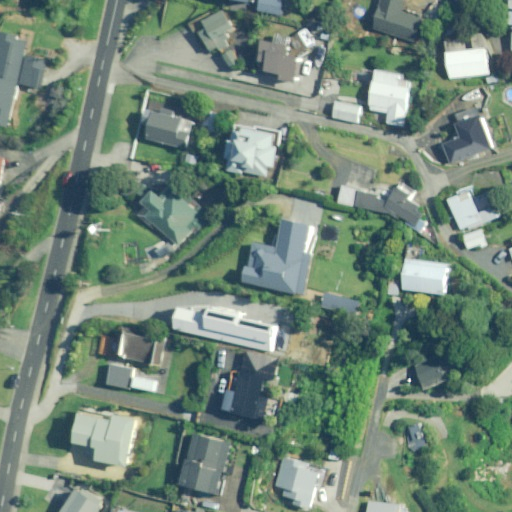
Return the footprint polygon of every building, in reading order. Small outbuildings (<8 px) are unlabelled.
[(287,0),(264,0),(263,10),(285,14),(287,0)] [(409,1),(405,0),(383,0),(373,28),(415,42),(424,17),(405,11),(409,1)] [(238,26),(230,10),(209,21),(212,27),(204,32),(215,51),(232,41),(227,32),(238,26)] [(34,38),(7,30),(3,46),(0,45),(0,123),(10,126),(21,82),(44,88),(51,59),(30,53),(34,38)] [(285,78),(305,83),(311,58),(295,54),(299,38),(283,34),(281,43),(270,40),(265,61),(272,63),(270,71),(285,74),(285,78)] [(235,48),(226,53),(235,68),(244,62),(235,48)] [(492,74),(490,48),(449,52),(451,78),(492,74)] [(418,77),(380,70),(373,109),(391,112),(389,123),(409,126),(418,77)] [(365,106),(339,101),(336,117),(362,122),(365,106)] [(184,119),(149,109),(145,123),(151,125),(147,138),(187,149),(191,133),(181,130),(184,119)] [(219,113),(207,109),(201,128),(213,132),(219,113)] [(497,147),(485,113),(460,122),(465,137),(447,143),(453,162),(497,147)] [(270,175),(271,171),(277,172),(285,130),(260,125),(260,128),(240,124),(237,140),(232,139),(228,160),(233,161),(231,171),(247,174),(247,171),(270,175)] [(197,156),(187,152),(182,164),(193,168),(197,156)] [(347,184),(342,201),(358,206),(394,214),(423,233),(430,221),(426,219),(430,214),(424,210),(429,202),(400,183),(391,197),(347,184)] [(156,189),(144,202),(148,206),(139,216),(151,228),(156,223),(178,244),(207,214),(175,184),(163,196),(156,189)] [(484,212),(476,192),(454,201),(465,230),(485,222),(486,224),(504,217),(499,206),(484,212)] [(316,226),(289,220),(283,248),(258,243),(249,282),(300,294),(316,226)] [(491,244),(488,230),(469,234),(472,249),(491,244)] [(455,263),(412,259),(409,290),(452,293),(455,263)] [(379,290),(379,280),(363,280),(363,290),(379,290)] [(359,297),(331,289),(326,307),(354,315),(359,297)] [(242,313),(220,307),(215,325),(218,326),(214,337),(246,347),(253,325),(240,321),(242,313)] [(169,339),(127,330),(121,356),(164,365),(169,339)] [(284,360),(251,352),(246,372),(238,370),(228,411),(261,419),(267,396),(272,373),(280,375),(284,360)] [(450,379),(439,352),(414,362),(425,389),(450,379)] [(138,368),(115,365),(112,384),(135,388),(138,368)] [(86,454),(100,457),(99,459),(131,467),(142,420),(120,415),(119,420),(85,412),(78,442),(89,444),(86,454)] [(445,440),(437,417),(410,426),(415,440),(410,442),(413,451),(445,440)] [(237,442),(199,433),(186,485),(224,494),(237,442)] [(310,463),(285,457),(278,485),(287,488),(285,495),(297,498),(295,504),(314,509),(324,472),(309,468),(310,463)] [(99,511),(107,502),(82,485),(64,511),(99,511)] [(409,511),(402,505),(371,501),(369,511),(409,511)]
